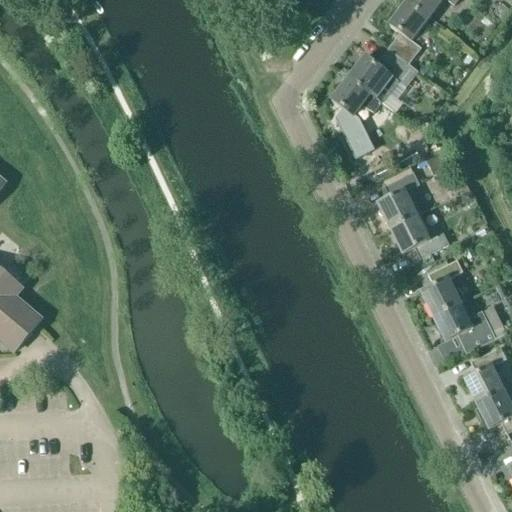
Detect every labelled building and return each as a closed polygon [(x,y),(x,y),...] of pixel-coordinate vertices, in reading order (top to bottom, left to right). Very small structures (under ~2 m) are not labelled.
[(409,0),(405,6),(428,23),(445,1),(454,9),(460,0),(409,0)] [(412,45),(428,23),(405,6),(389,28),(401,37),(389,52),(409,68),(409,67),(421,52),(412,45)] [(418,75),(409,67),(409,68),(389,52),(376,68),(364,59),(348,81),(381,106),(397,85),(406,92),(418,75)] [(373,117),(381,106),(348,81),(331,103),(342,112),(335,122),(346,145),(355,163),(367,156),(358,139),(354,120),(362,110),(373,117)] [(358,140),(365,153),(372,149),(366,136),(358,140)] [(443,164),(441,160),(439,155),(425,162),(433,178),(447,171),(444,165),(443,164)] [(389,232),(417,219),(405,195),(419,188),(413,176),(384,190),(390,201),(377,207),(389,232)] [(0,192),(4,187),(0,183),(0,342),(14,354),(40,323),(13,300),(21,291),(0,273),(0,192)] [(473,201),(470,194),(460,198),(465,208),(475,204),(473,201)] [(417,219),(389,232),(402,258),(414,251),(420,262),(449,248),(443,236),(429,243),(417,219)] [(433,320),(460,306),(448,282),(462,275),(457,264),(428,278),(433,289),(421,295),(433,320)] [(460,306),(433,320),(445,345),(458,339),(463,350),(492,336),(486,324),(472,331),(460,306)] [(476,407),(504,394),(491,370),(505,363),(500,351),(471,366),(476,376),(464,382),(476,407)] [(511,410),(504,394),(476,407),(489,433),(501,427),(506,437),(511,434),(511,410)]
